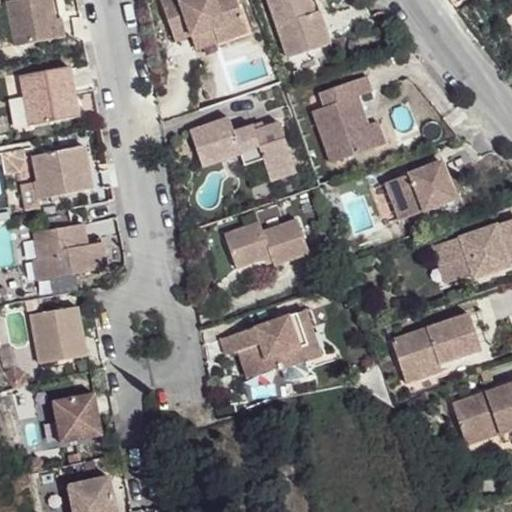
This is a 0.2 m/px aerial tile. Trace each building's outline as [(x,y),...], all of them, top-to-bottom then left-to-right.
[(51,0),(9,0),(5,1),(13,44),(52,37),(46,9),(53,8),(51,0)] [(183,0),(181,0),(167,5),(183,49),(219,36),(224,48),(253,39),(239,0),(206,0),(185,7),(183,0)] [(312,0),(268,0),(289,55),(330,41),(319,10),(316,11),(310,13),(306,2),(313,1),(312,0)] [(62,34),(57,8),(53,8),(46,9),(52,37),(62,34)] [(219,36),(200,43),(205,55),(224,48),(219,36)] [(69,67),(20,77),(30,128),(80,118),(69,67)] [(369,75),(320,91),(325,106),(311,111),(329,163),(377,146),(369,123),(360,97),(374,92),(369,75)] [(229,117),(190,132),(204,167),(241,153),(245,164),(264,157),(272,181),(300,170),(281,121),(263,127),(256,130),(253,124),(233,130),(229,117)] [(369,123),(377,146),(387,143),(378,120),(369,123)] [(37,190),(40,207),(99,197),(96,182),(88,183),(86,173),(95,172),(92,154),(33,165),(37,190)] [(414,173),(388,182),(401,219),(458,200),(445,162),(428,168),(430,176),(416,180),(414,173)] [(252,189),(270,184),(263,163),(246,169),(252,189)] [(95,172),(86,173),(88,183),(96,182),(95,172)] [(40,207),(37,190),(24,193),(27,210),(40,207)] [(262,221),(225,233),(236,266),(267,255),(273,253),(275,263),(312,251),(300,218),(264,231),(262,221)] [(511,224),(436,251),(448,288),(481,278),(482,283),(510,273),(508,267),(511,266),(511,224)] [(91,230),(42,240),(48,267),(55,265),(58,285),(114,274),(111,256),(96,259),(95,250),(91,230)] [(96,259),(111,256),(110,247),(95,250),(96,259)] [(42,268),(47,287),(58,285),(55,265),(48,267),(42,268)] [(88,354),(80,306),(73,307),(83,355),(88,354)] [(73,307),(29,315),(38,364),(83,355),(73,307)] [(324,356),(307,307),(291,314),(295,329),(300,328),(311,362),(324,356)] [(291,314),(217,338),(223,355),(237,351),(247,379),(275,368),(276,373),(311,362),(300,328),(295,329),(291,314)] [(480,316),(399,343),(414,387),(433,380),(428,365),(448,358),(450,366),(492,352),(480,316)] [(14,366),(2,372),(14,389),(28,384),(25,371),(14,366)] [(511,388),(462,406),(474,442),(509,430),(511,437),(511,436),(511,388)] [(102,435),(94,394),(52,402),(61,444),(102,435)] [(115,511),(109,476),(67,484),(72,511),(115,511)] [(292,511),(290,497),(275,499),(268,500),(269,511),(292,511)]
